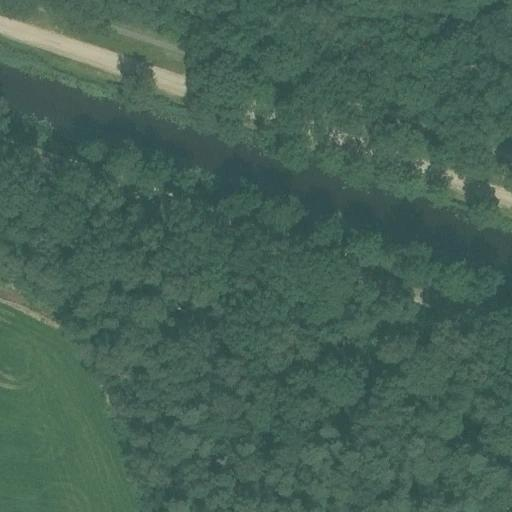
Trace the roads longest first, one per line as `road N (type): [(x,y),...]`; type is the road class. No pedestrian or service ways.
road 1 (track): [(511,203),(0,17)]
road 2 (track): [(0,151),(511,337)]
